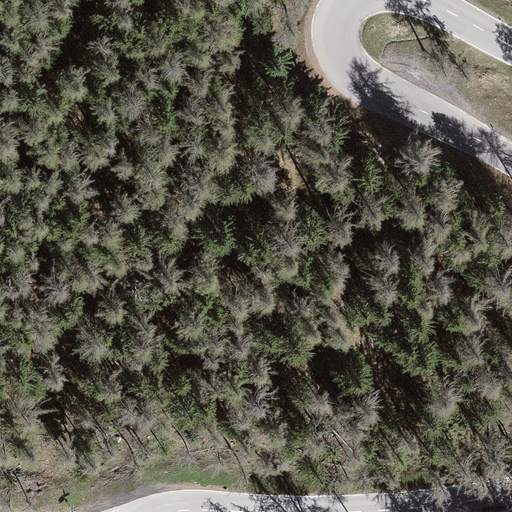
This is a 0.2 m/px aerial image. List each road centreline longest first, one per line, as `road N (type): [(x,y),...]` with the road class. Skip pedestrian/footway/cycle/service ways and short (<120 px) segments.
road 1 (tertiary): [(169,511),(391,508),(511,493)]
road 2 (tertiary): [(511,158),(350,71),(336,32),(355,0)]
